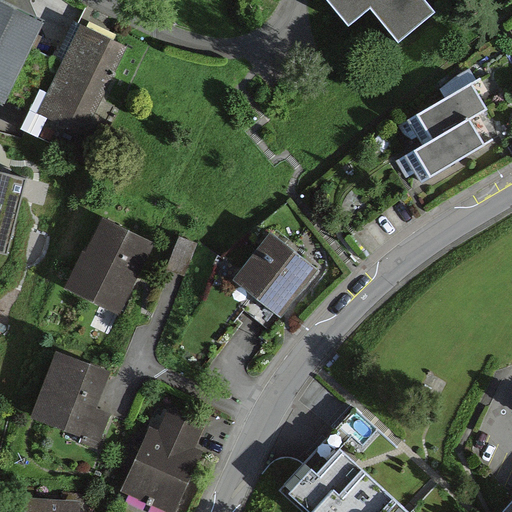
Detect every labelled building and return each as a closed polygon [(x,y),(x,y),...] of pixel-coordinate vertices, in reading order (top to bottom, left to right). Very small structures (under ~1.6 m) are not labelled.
[(398,47),(437,14),(425,0),(317,0),(343,31),(368,10),(398,47)] [(0,102),(37,24),(0,6),(0,102)] [(125,49),(78,26),(34,118),(98,149),(109,125),(92,117),(125,49)] [(408,124),(424,150),(469,123),(487,112),(472,86),(408,124)] [(469,123),(424,150),(406,160),(422,187),(485,150),(469,123)] [(0,159),(0,262),(11,266),(38,171),(0,159)] [(114,317),(148,247),(105,226),(71,297),(114,317)] [(318,273),(270,237),(234,285),(281,321),(318,273)] [(0,288),(0,328),(10,291),(0,288)] [(110,374),(57,355),(33,422),(102,447),(113,416),(97,410),(110,374)] [(410,511),(344,451),(353,442),(359,447),(377,428),(358,410),(287,488),(312,511),(410,511)] [(200,433),(163,416),(129,487),(178,510),(206,451),(195,446),(200,433)] [(80,511),(81,506),(26,503),(25,511),(80,511)] [(511,511),(511,503),(503,511),(511,511)]
